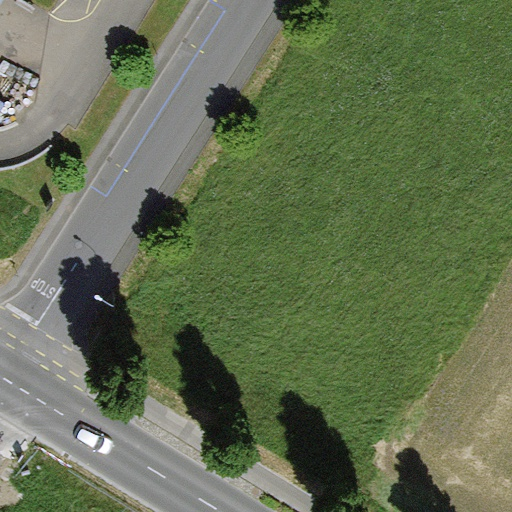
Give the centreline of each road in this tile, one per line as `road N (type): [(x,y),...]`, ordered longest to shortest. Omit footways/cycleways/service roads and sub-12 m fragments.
road 1 (unclassified): [(248,0),(11,379)]
road 2 (secondary): [(11,379),(224,511)]
